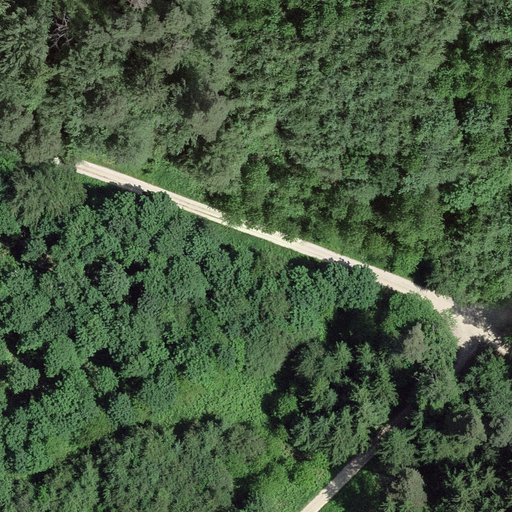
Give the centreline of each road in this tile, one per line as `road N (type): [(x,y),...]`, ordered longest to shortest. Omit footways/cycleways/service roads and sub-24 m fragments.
road 1 (track): [(0,136),(489,316)]
road 2 (track): [(308,511),(458,368),(489,316)]
